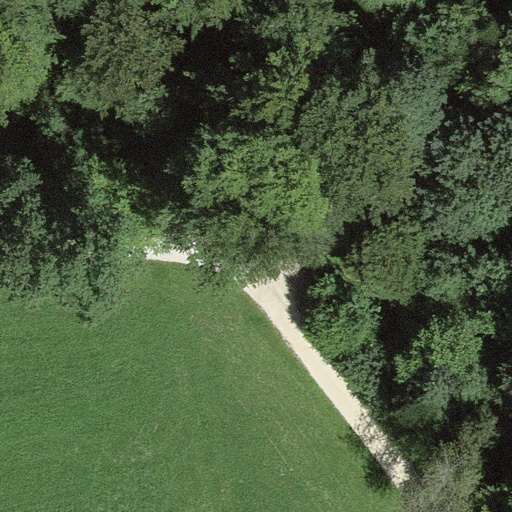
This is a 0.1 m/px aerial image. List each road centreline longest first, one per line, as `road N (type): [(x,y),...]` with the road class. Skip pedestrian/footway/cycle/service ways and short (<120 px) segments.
road 1 (track): [(432,511),(299,328),(220,241)]
road 2 (track): [(220,241),(511,215)]
road 3 (track): [(0,248),(220,241)]
